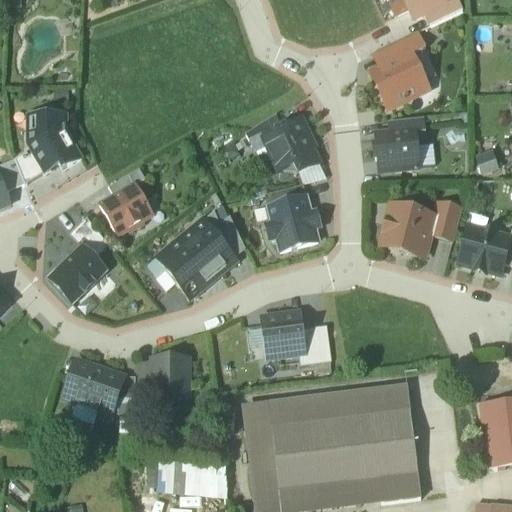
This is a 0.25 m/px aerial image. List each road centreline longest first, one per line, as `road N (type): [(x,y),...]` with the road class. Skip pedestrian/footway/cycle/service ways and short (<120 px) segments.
road 1 (residential): [(0,260),(47,320),(116,347),(169,335),(342,268)]
road 2 (residential): [(342,268),(336,115),(320,72)]
road 3 (residential): [(342,268),(486,314)]
